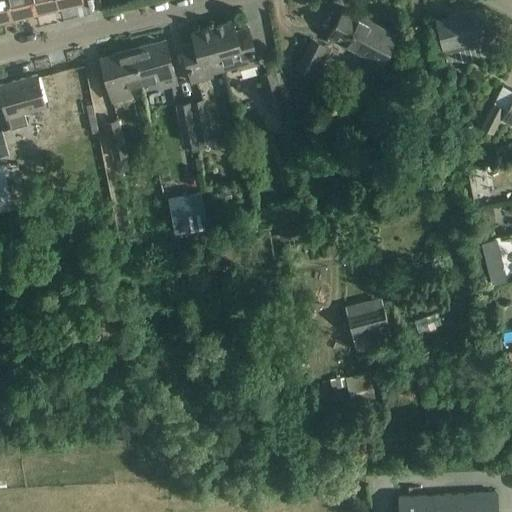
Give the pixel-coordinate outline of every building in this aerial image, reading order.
[(0,0),(0,19),(11,17),(7,0),(0,0)] [(32,0),(7,0),(11,17),(35,12),(32,0)] [(32,0),(35,12),(58,6),(56,0),(32,0)] [(483,6),(434,18),(442,49),(490,38),(483,6)] [(343,8),(328,37),(381,64),(395,36),(343,8)] [(231,21),(211,27),(220,59),(234,56),(237,67),(256,62),(247,27),(234,31),(231,21)] [(220,59),(211,27),(191,32),(194,42),(181,45),(191,80),(209,75),(206,63),(220,59)] [(324,45),(311,39),(297,67),(309,74),(324,45)] [(152,43),(132,49),(141,82),(155,78),(158,88),(177,83),(165,44),(153,47),(152,43)] [(112,59),(100,62),(111,101),(130,96),(127,86),(141,82),(132,49),(111,55),(112,59)] [(275,72),(260,75),(270,111),(285,107),(275,72)] [(0,85),(0,93),(3,105),(10,129),(27,124),(23,110),(44,104),(36,76),(0,85)] [(205,100),(190,102),(197,139),(212,136),(205,100)] [(511,100),(507,109),(503,118),(511,122),(511,100)] [(189,103),(176,105),(183,141),(197,139),(190,102),(189,103)] [(481,127),(492,133),(503,109),(493,104),(481,127)] [(117,119),(104,123),(114,159),(127,155),(117,119)] [(3,164),(0,164),(0,201),(8,200),(3,164)] [(201,191),(168,197),(175,233),(208,227),(201,191)] [(344,306),(355,348),(392,338),(381,297),(344,306)] [(423,401),(417,372),(382,379),(388,407),(423,401)] [(398,496),(398,511),(496,511),(496,492),(398,496)]
